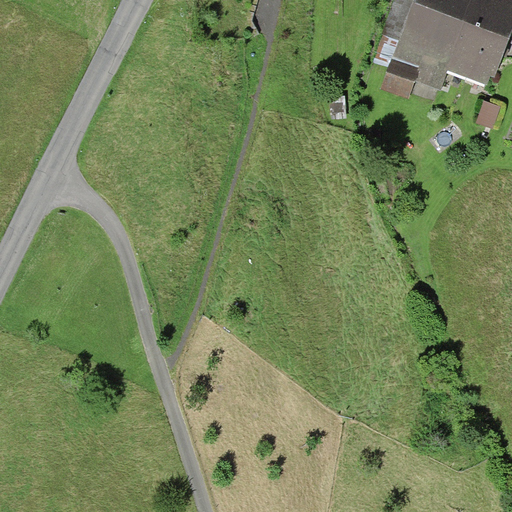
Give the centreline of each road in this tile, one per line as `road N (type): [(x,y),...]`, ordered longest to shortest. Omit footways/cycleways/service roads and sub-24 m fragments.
road 1 (track): [(46,175),(88,197),(117,239),(203,511)]
road 2 (tertiary): [(0,272),(135,0)]
